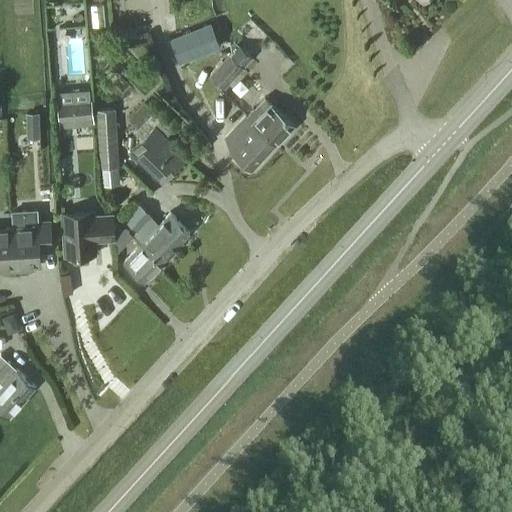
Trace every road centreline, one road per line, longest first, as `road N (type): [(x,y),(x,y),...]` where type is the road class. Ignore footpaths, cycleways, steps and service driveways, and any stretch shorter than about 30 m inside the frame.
road 1 (residential): [(35,511),(344,183),(398,142),(449,139)]
road 2 (tertiary): [(109,511),(449,139)]
